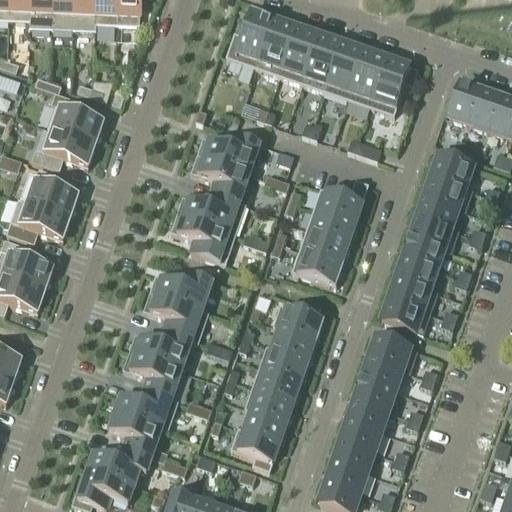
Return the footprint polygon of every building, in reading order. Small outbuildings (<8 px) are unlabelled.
[(0,0),(0,27),(8,28),(9,0),(0,0)] [(9,0),(8,28),(30,29),(31,0),(9,0)] [(31,0),(30,29),(52,30),(52,0),(31,0)] [(52,0),(52,30),(73,31),(74,0),(52,0)] [(74,0),(73,31),(95,32),(96,0),(74,0)] [(96,0),(95,32),(116,33),(117,0),(96,0)] [(117,0),(116,33),(139,34),(140,0),(117,0)] [(225,65),(256,76),(274,25),(251,17),(241,43),(234,40),(225,65)] [(275,25),(274,25),(256,76),(279,84),(296,35),(274,28),(275,25)] [(302,92),(318,43),(296,35),(279,84),(302,92)] [(324,99),(327,93),(341,51),(318,43),(302,92),(324,99)] [(347,107),(364,59),(341,51),(327,93),(324,99),(347,107)] [(370,115),(387,66),(364,59),(347,107),(370,115)] [(387,66),(370,115),(393,123),(404,92),(412,95),(418,77),(387,66)] [(6,68),(3,76),(15,80),(18,72),(6,68)] [(34,93),(46,97),(49,89),(37,85),(34,93)] [(49,89),(46,97),(54,100),(58,102),(61,93),(49,89)] [(77,100),(89,104),(91,96),(80,92),(77,100)] [(449,126),(470,133),(482,99),(460,92),(449,126)] [(91,96),(89,104),(101,108),(103,100),(91,96)] [(470,133),(490,140),(502,106),(482,99),(470,133)] [(47,137),(51,138),(52,138),(95,153),(103,130),(74,120),(78,108),(58,102),(54,100),(50,112),(55,114),(47,137)] [(111,112),(120,115),(124,103),(115,100),(111,112)] [(490,140),(511,147),(511,144),(511,109),(502,106),(490,140)] [(256,127),(263,129),(267,118),(260,115),(256,127)] [(195,129),(202,131),(206,120),(199,118),(195,129)] [(267,118),(263,129),(271,132),(275,121),(267,118)] [(313,134),(309,145),(316,148),(321,132),(314,130),(313,134)] [(301,142),(309,145),(313,134),(305,131),(301,142)] [(52,138),(51,138),(44,160),(35,157),(31,169),(59,178),(63,167),(87,175),(95,153),(52,138)] [(209,148),(203,165),(203,166),(249,181),(258,153),(261,154),(262,152),(235,143),(231,141),(227,154),(209,148)] [(347,158),(354,161),(358,149),(350,147),(347,158)] [(452,159),(460,162),(464,150),(456,147),(452,159)] [(358,149),(354,161),(377,168),(381,157),(358,149)] [(464,150),(460,162),(468,165),(473,153),(464,150)] [(493,173),(501,176),(505,164),(497,161),(493,173)] [(1,162),(0,165),(0,174),(19,181),(23,170),(1,162)] [(215,189),(211,201),(238,211),(239,210),(249,181),(203,166),(203,165),(197,162),(190,181),(215,189)] [(438,163),(430,185),(465,196),(472,175),(438,163)] [(511,166),(505,164),(501,176),(507,178),(509,179),(511,170),(511,166)] [(30,187),(22,208),(22,209),(70,226),(78,203),(53,195),(57,183),(38,177),(34,188),(30,187)] [(263,192),(274,196),(278,186),(267,182),(263,192)] [(430,185),(423,205),(458,217),(457,218),(465,220),(472,198),(465,196),(430,185)] [(278,186),(274,196),(286,200),(289,190),(278,186)] [(320,196),(312,217),(357,233),(357,232),(355,231),(368,192),(355,188),(349,206),(320,196)] [(487,195),(485,203),(497,208),(500,199),(487,195)] [(293,198),(289,209),(296,212),(300,201),(293,198)] [(182,205),(176,222),(235,243),(246,212),(239,210),(238,211),(211,201),(207,213),(182,205)] [(497,208),(485,203),(482,212),(494,216),(497,208)] [(423,205),(416,226),(451,237),(457,218),(458,217),(423,205)] [(22,209),(22,208),(18,207),(6,242),(33,251),(38,240),(62,248),(70,226),(22,209)] [(296,212),(289,209),(285,221),(292,223),(296,212)] [(312,217),(305,238),(350,253),(350,252),(348,252),(350,244),(353,245),(357,233),(312,217)] [(235,243),(176,222),(170,240),(194,248),(190,261),(225,273),(226,271),(225,271),(235,243)] [(416,226),(410,245),(444,257),(443,258),(451,261),(458,239),(451,237),(416,226)] [(473,236),(471,244),(483,248),(485,240),(473,236)] [(305,238),(298,258),(343,274),(343,273),(341,272),(343,264),(346,265),(350,253),(305,238)] [(278,239),(275,250),(282,253),(286,241),(278,239)] [(243,251),(254,255),(258,245),(246,241),(243,251)] [(483,248),(471,244),(468,252),(480,257),(483,248)] [(258,245),(254,255),(266,259),(269,249),(258,245)] [(410,245),(402,266),(436,278),(443,258),(444,257),(410,245)] [(4,247),(0,258),(0,283),(45,299),(52,276),(23,266),(27,255),(4,247)] [(282,253),(275,250),(271,262),(278,264),(282,253)] [(343,274),(298,258),(292,278),(291,278),(291,279),(335,295),(343,274)] [(402,266),(395,287),(429,298),(430,298),(436,278),(402,266)] [(459,277),(457,285),(469,289),(471,281),(459,277)] [(155,283),(149,301),(201,319),(201,318),(211,291),(213,292),(214,290),(184,279),(179,292),(155,283)] [(45,299),(0,283),(0,321),(4,323),(8,311),(37,321),(45,299)] [(469,289),(457,285),(454,293),(466,297),(469,289)] [(395,287),(388,307),(430,321),(437,300),(430,298),(429,298),(395,287)] [(167,327),(163,339),(191,349),(197,352),(208,321),(201,318),(201,319),(149,301),(143,319),(167,327)] [(430,321),(388,307),(381,329),(423,343),(430,321)] [(272,335),(279,337),(279,336),(317,349),(324,328),(279,313),(279,314),(272,335)] [(248,326),(256,328),(260,317),(252,315),(248,326)] [(445,318),(442,326),(455,330),(457,322),(445,318)] [(229,329),(240,332),(243,322),(232,319),(229,329)] [(455,330),(442,326),(440,334),(452,338),(455,330)] [(245,335),(242,346),(249,349),(253,338),(245,335)] [(279,337),(272,356),(272,357),(310,370),(314,358),(311,357),(314,349),(316,350),(317,349),(279,336),(279,337)] [(135,342),(128,360),(181,378),(191,349),(163,339),(159,351),(135,342)] [(375,345),(368,367),(410,381),(417,359),(375,345)] [(249,349),(242,346),(238,358),(245,360),(249,349)] [(0,385),(13,390),(21,368),(0,360),(0,348),(0,347),(0,385)] [(206,359),(217,363),(220,353),(209,349),(206,359)] [(220,353),(217,363),(228,367),(232,357),(220,353)] [(265,354),(258,375),(303,390),(307,378),(304,377),(307,370),(309,371),(310,370),(272,357),(272,356),(265,354)] [(147,386),(143,398),(171,408),(171,407),(181,378),(128,360),(122,378),(147,386)] [(368,367),(361,387),(395,399),(402,379),(409,382),(410,381),(368,367)] [(258,375),(251,395),(296,411),(300,398),(297,398),(300,390),(302,391),(303,390),(258,375)] [(231,376),(227,387),(235,390),(239,379),(231,376)] [(425,377),(422,385),(434,389),(437,381),(425,377)] [(13,390),(0,385),(0,411),(5,413),(13,390)] [(434,389),(422,385),(419,393),(431,397),(434,389)] [(235,390),(227,387),(224,398),(231,401),(235,390)] [(361,387),(354,407),(388,419),(395,399),(361,387)] [(244,417),(251,419),(251,418),(289,431),(293,419),(290,418),(293,411),(295,412),(296,411),(251,395),(244,417)] [(121,404),(115,421),(161,437),(160,438),(167,440),(178,409),(171,407),(171,408),(143,398),(139,410),(121,404)] [(354,407),(347,428),(381,440),(388,419),(354,407)] [(185,418),(196,422),(200,412),(189,408),(185,418)] [(200,412),(196,422),(208,426),(211,416),(200,412)] [(217,417),(213,428),(221,431),(225,419),(217,417)] [(251,418),(251,419),(244,438),(244,439),(281,452),(286,439),(283,438),(286,431),(288,432),(289,431),(251,418)] [(411,418),(408,426),(420,430),(423,422),(411,418)] [(127,445),(122,457),(150,467),(160,438),(161,437),(115,421),(109,439),(127,445)] [(420,430),(408,426),(405,434),(417,438),(420,430)] [(221,431),(213,428),(210,439),(217,442),(221,431)] [(347,428),(340,448),(374,460),(381,440),(347,428)] [(244,439),(244,438),(237,435),(230,457),(254,466),(251,473),(269,479),(279,451),(281,452),(244,439)] [(340,448),(333,469),(367,480),(374,460),(340,448)] [(498,448),(496,456),(508,460),(511,452),(498,448)] [(508,460),(496,456),(493,464),(505,468),(508,460)] [(94,460),(88,478),(133,494),(139,479),(145,481),(150,467),(122,457),(118,469),(94,460)] [(397,459),(394,467),(406,471),(409,463),(397,459)] [(196,473),(204,476),(207,465),(200,462),(196,473)] [(207,465),(204,476),(211,479),(215,467),(207,465)] [(161,476),(172,480),(176,470),(165,466),(161,476)] [(406,471),(394,467),(391,475),(403,479),(406,471)] [(333,469),(326,489),(360,501),(367,480),(333,469)] [(176,470),(172,480),(184,484),(187,474),(176,470)] [(237,487),(244,490),(248,479),(241,476),(237,487)] [(133,494),(88,478),(82,494),(78,492),(71,511),(107,511),(110,505),(127,511),(133,494)] [(248,479),(244,490),(252,493),(256,482),(248,479)] [(355,511),(360,501),(326,489),(318,510),(322,511),(355,511)] [(484,489),(482,497),(494,501),(496,493),(484,489)] [(191,511),(195,500),(174,493),(167,511),(191,511)] [(494,501),(482,497),(479,505),(491,509),(494,501)] [(383,499),(380,508),(392,511),(395,504),(383,499)] [(213,511),(216,507),(195,500),(191,511),(213,511)] [(150,511),(153,511),(162,511),(165,505),(154,501),(150,511)]
